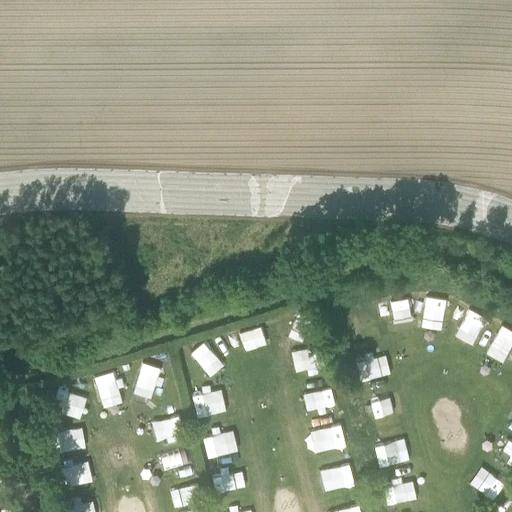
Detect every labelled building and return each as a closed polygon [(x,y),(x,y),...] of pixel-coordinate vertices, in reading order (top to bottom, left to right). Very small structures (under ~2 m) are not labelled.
[(436,317),(436,296),(414,296),(413,316),(436,317)] [(383,353),(352,360),(356,379),(387,372),(383,353)] [(402,435),(372,441),(376,458),(405,451),(402,435)] [(228,440),(202,445),(205,462),(231,457),(228,440)] [(381,482),(383,502),(413,500),(412,480),(381,482)] [(9,511),(7,502),(0,503),(0,511),(9,511)]
